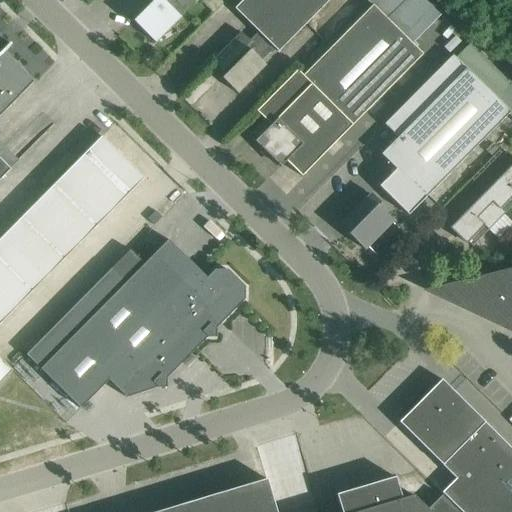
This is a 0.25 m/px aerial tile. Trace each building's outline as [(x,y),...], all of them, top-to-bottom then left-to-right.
[(154,0),(133,21),(155,43),(161,36),(162,37),(172,31),(170,28),(180,17),(165,2),(167,0),(154,0)] [(213,61),(225,74),(221,78),(237,94),(265,65),(261,61),(274,48),(278,52),(329,0),(242,0),(234,9),(258,32),(249,41),(241,33),(213,61)] [(254,142),(280,167),(286,162),(301,177),(352,125),(422,53),(372,4),(303,76),(297,70),(256,111),(270,125),(254,142)] [(0,180),(11,169),(0,158),(0,116),(34,81),(4,52),(11,45),(9,43),(8,44),(0,35),(0,180)] [(384,124),(397,137),(381,154),(396,169),(379,186),(408,215),(510,112),(452,55),(384,124)] [(0,324),(144,179),(101,137),(0,238),(0,324)] [(511,164),(449,228),(465,244),(467,242),(472,246),(488,230),(499,242),(511,228),(511,221),(504,214),(511,205),(511,164)] [(383,206),(371,194),(342,223),(347,228),(344,230),(364,250),(393,220),(380,208),(383,206)] [(168,240),(125,282),(111,268),(25,355),(80,409),(108,380),(126,398),(157,387),(158,388),(166,388),(166,380),(166,379),(207,337),(208,337),(216,337),(216,329),(215,329),(244,299),(244,287),(227,270),(214,270),(206,278),(168,240)] [(511,269),(445,287),(508,323),(511,318),(511,269)] [(0,380),(12,369),(0,357),(0,380)] [(454,392),(441,379),(399,422),(455,478),(442,492),(461,511),(511,511),(511,458),(488,425),(483,420),(454,392)] [(341,511),(458,511),(442,495),(428,510),(413,495),(401,499),(395,477),(336,495),(341,511)] [(275,511),(266,479),(156,511),(275,511)]
